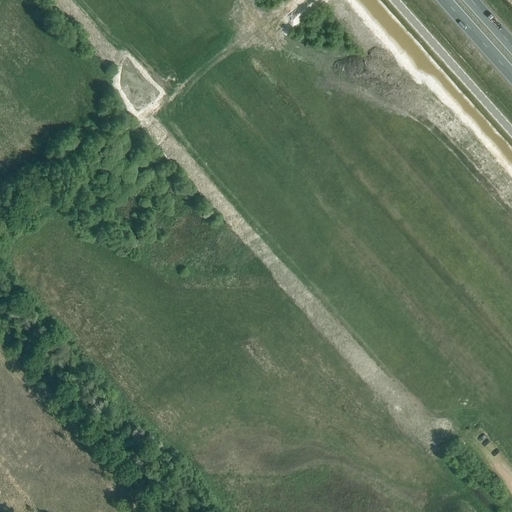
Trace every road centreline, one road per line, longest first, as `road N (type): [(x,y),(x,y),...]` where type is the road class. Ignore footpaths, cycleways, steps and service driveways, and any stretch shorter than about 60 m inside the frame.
road 1 (track): [(0,341),(147,511)]
road 2 (unclassified): [(511,132),(393,0)]
